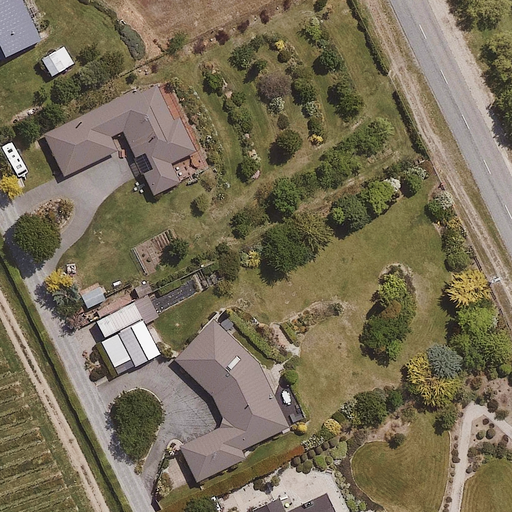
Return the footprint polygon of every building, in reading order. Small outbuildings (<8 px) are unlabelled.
[(0,0),(0,52),(44,29),(29,0),(0,0)] [(76,54),(65,33),(40,46),(52,68),(76,54)] [(172,153),(193,142),(158,70),(42,126),(62,168),(116,142),(109,126),(120,121),(151,186),(181,171),(172,153)] [(17,163),(31,153),(19,135),(5,145),(17,163)] [(106,289),(99,277),(78,288),(85,301),(106,289)] [(149,287),(114,302),(89,313),(115,373),(160,354),(145,319),(160,312),(149,287)] [(268,392),(268,364),(214,312),(173,355),(211,390),(222,416),(179,444),(199,477),(248,451),(244,442),(288,417),(268,392)] [(330,511),(342,505),(329,478),(289,498),(282,483),(250,500),(254,511),(330,511)]
